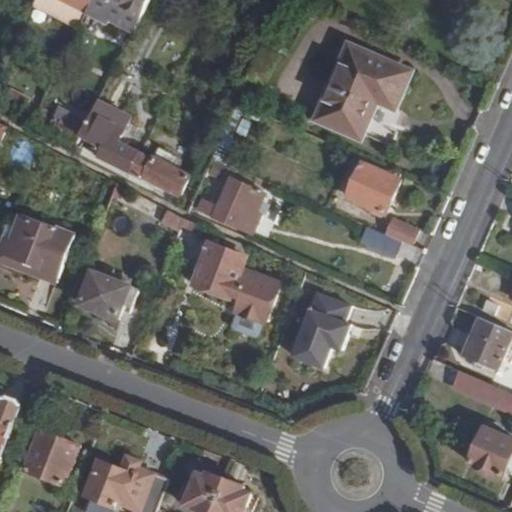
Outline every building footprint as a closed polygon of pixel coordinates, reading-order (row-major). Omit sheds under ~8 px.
[(143,17),(110,0),(92,0),(89,7),(88,9),(111,21),(112,17),(137,30),(143,17)] [(110,0),(143,17),(151,0),(110,0)] [(284,47),(268,41),(250,80),(266,86),(284,47)] [(411,72),(351,47),(340,71),(342,72),(321,119),(361,136),(382,90),(399,99),(411,72)] [(239,105),(245,107),(249,99),(243,96),(239,105)] [(132,172),(142,152),(120,141),(132,116),(100,100),(73,153),(128,181),(132,172)] [(0,120),(0,145),(1,146),(8,125),(0,120)] [(156,160),(142,152),(132,172),(182,196),(192,178),(174,169),(179,159),(161,150),(156,160)] [(401,180),(365,164),(350,196),(357,200),(355,204),(368,210),(371,205),(387,213),(401,180)] [(219,206),(206,201),(202,211),(254,232),(262,215),(257,212),(265,194),(231,178),(219,206)] [(168,224),(181,231),(183,225),(186,218),(173,212),(168,224)] [(77,234),(25,215),(11,251),(12,256),(14,259),(40,268),(38,274),(59,282),(77,234)] [(203,233),(205,227),(186,218),(183,225),(203,233)] [(403,240),(414,244),(420,229),(394,219),(389,234),(403,240)] [(403,240),(389,234),(369,225),(362,240),(397,255),(403,240)] [(246,258),(251,247),(219,233),(214,245),(213,243),(195,283),(215,291),(216,296),(224,299),(229,297),(231,299),(232,296),(240,300),(234,312),(235,312),(229,326),(230,330),(252,340),(256,338),(262,324),(262,325),(279,287),(251,274),(250,276),(242,273),(248,259),(246,258)] [(93,248),(86,268),(97,272),(104,253),(93,248)] [(135,287),(97,272),(83,305),(120,320),(127,305),(135,287)] [(135,287),(127,305),(134,308),(142,289),(135,287)] [(320,294),(296,357),(327,369),(335,347),(344,351),(354,325),(347,322),(353,306),(320,294)] [(511,344),(511,329),(481,316),(465,355),(501,370),(511,344)] [(511,389),(464,369),(456,386),(511,410),(511,389)] [(0,408),(0,462),(22,405),(4,398),(0,408)] [(511,465),(511,439),(488,429),(473,463),(507,477),(511,465)] [(80,448),(43,433),(28,470),(67,485),(80,448)] [(133,475),(100,462),(87,495),(119,509),(133,475)] [(205,511),(215,511),(228,479),(211,472),(209,477),(199,474),(186,505),(205,511)] [(246,485),(228,479),(215,511),(245,511),(253,494),(244,490),(246,485)]
